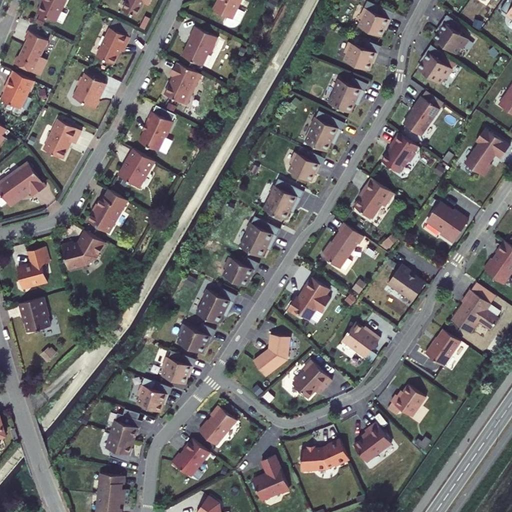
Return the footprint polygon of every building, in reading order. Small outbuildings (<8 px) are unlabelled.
[(48,0),(45,6),(42,13),(60,22),(70,0),(48,0)] [(154,5),(156,0),(132,0),(127,10),(141,17),(148,2),(154,5)] [(244,0),(220,0),(216,9),(230,15),(226,22),(233,26),(241,24),(247,10),(241,7),(244,0)] [(511,0),(510,0),(503,10),(510,14),(509,15),(511,17),(511,0)] [(396,12),(382,6),(379,13),(368,8),(363,19),(365,20),(362,27),(384,36),(387,29),(392,19),(392,20),(396,12)] [(392,19),(387,29),(390,31),(398,13),(396,12),(392,20),(392,19)] [(463,24),(450,15),(445,22),(448,23),(441,32),(437,39),(458,54),(463,48),(465,49),(471,39),(458,30),(463,24)] [(137,27),(118,18),(113,28),(132,38),(137,27)] [(448,23),(445,22),(439,31),(441,32),(448,23)] [(221,36),(208,29),(201,26),(199,25),(192,37),(195,38),(193,43),(191,43),(185,53),(204,62),(206,62),(211,52),(215,50),(217,46),(217,44),(221,36)] [(117,65),(124,51),(127,44),(130,46),(133,38),(132,38),(113,28),(99,57),(117,65)] [(52,40),(32,31),(29,38),(32,39),(23,57),(22,56),(18,64),(43,76),(51,60),(43,57),(52,40)] [(381,45),(367,39),(364,46),(353,42),(349,53),(351,53),(348,61),(372,70),(375,64),(379,52),(381,45)] [(385,46),(381,45),(379,52),(375,64),(378,65),(385,46)] [(447,53),(434,45),(429,51),(432,53),(425,62),(421,68),(442,83),(447,77),(449,78),(455,69),(442,60),(447,53)] [(432,53),(429,51),(423,60),(425,62),(432,53)] [(174,80),(173,80),(167,92),(190,102),(204,72),(180,61),(174,73),(176,74),(175,76),(176,76),(174,80)] [(38,81),(17,71),(13,79),(14,80),(4,99),(24,109),(38,81)] [(372,84),(345,72),(342,79),(341,79),(337,87),(338,88),(331,103),(354,113),(358,105),(361,98),(365,99),(372,84)] [(88,73),(86,78),(83,79),(82,81),(82,83),(82,86),(83,86),(78,96),(100,107),(103,101),(102,98),(105,93),(106,94),(111,84),(88,73)] [(428,89),(424,95),(442,108),(446,102),(428,89)] [(511,93),(511,89),(502,104),(504,105),(511,93)] [(406,123),(421,133),(425,133),(442,108),(424,95),(423,95),(413,109),(415,110),(406,123)] [(177,120),(156,110),(150,122),(151,122),(153,124),(151,130),(150,129),(149,130),(144,141),(152,145),(152,146),(155,147),(155,146),(163,150),(170,135),(169,133),(172,132),(177,120)] [(349,123),(323,110),(319,117),(318,116),(314,125),(315,126),(308,140),(330,152),(334,143),(338,136),(341,138),(349,123)] [(85,132),(61,119),(46,150),(66,160),(75,142),(79,145),(85,132)] [(11,129),(0,120),(0,148),(9,137),(7,135),(11,129)] [(504,158),(511,146),(511,144),(488,128),(479,140),(482,143),(468,163),(486,176),(494,164),(492,163),(498,154),(504,158)] [(391,151),(385,161),(402,173),(411,160),(414,160),(417,155),(417,152),(421,146),(403,133),(393,146),(394,147),(395,148),(392,152),(391,151)] [(131,160),(123,174),(142,185),(150,171),(152,172),(159,160),(137,147),(130,159),(131,160)] [(296,164),(292,171),(313,181),(317,175),(322,165),(324,166),(328,158),(314,152),(311,159),(299,153),(293,163),(296,164)] [(131,160),(130,159),(122,174),(123,174),(131,160)] [(31,173),(37,169),(32,163),(20,171),(21,173),(27,168),(31,173)] [(26,195),(28,197),(34,192),(37,197),(50,187),(37,169),(31,173),(27,168),(21,173),(20,171),(0,185),(0,186),(14,206),(23,200),(22,198),(26,195)] [(143,186),(152,172),(150,171),(142,185),(143,186)] [(375,178),(366,190),(368,191),(364,197),(357,206),(364,211),(374,218),(375,218),(384,204),(388,206),(397,193),(375,178)] [(276,195),(269,210),(291,221),(296,212),(299,206),(302,207),(309,193),(284,180),(280,187),(279,186),(275,195),(276,195)] [(131,198),(112,187),(107,196),(105,195),(91,220),(111,232),(131,198)] [(444,201),(443,202),(451,207),(452,209),(455,212),(457,209),(444,201)] [(443,202),(430,220),(445,230),(444,232),(444,233),(456,242),(471,221),(469,219),(471,218),(457,209),(455,212),(452,209),(451,207),(443,202)] [(374,218),(364,211),(363,212),(373,220),(374,218)] [(284,229),(258,216),(254,223),(253,222),(249,231),(250,231),(243,246),(265,257),(270,248),(273,242),(276,244),(284,229)] [(445,230),(430,220),(429,222),(444,232),(445,230)] [(367,236),(348,223),(342,230),(344,231),(332,247),(331,247),(325,256),(343,268),(344,267),(349,271),(355,261),(350,258),(360,243),(362,244),(367,236)] [(83,241),(80,244),(77,245),(76,243),(76,240),(65,243),(72,269),(90,264),(99,256),(109,241),(88,229),(81,241),(83,241)] [(511,242),(508,240),(499,253),(502,254),(497,261),(495,259),(494,258),(487,268),(498,276),(497,277),(506,283),(510,277),(511,278),(511,276),(511,242)] [(51,262),(47,245),(31,250),(35,262),(20,266),(25,286),(50,279),(46,264),(51,262)] [(230,268),(227,275),(248,286),(251,279),(256,269),(259,270),(263,263),(249,256),(245,263),(233,257),(228,268),(230,268)] [(405,264),(391,283),(416,301),(429,282),(419,275),(418,277),(414,274),(415,273),(416,272),(405,264)] [(332,289),(314,276),(306,288),(306,289),(306,290),(306,291),(301,299),(298,297),(295,301),(293,304),(290,309),(300,316),(301,315),(302,314),(306,316),(311,320),(319,308),(324,311),(333,298),(328,295),(332,289)] [(232,310),(240,295),(225,288),(222,294),(210,289),(205,297),(206,298),(199,313),(221,324),(226,315),(229,308),(232,310)] [(467,302),(455,320),(474,333),(481,322),(494,330),(502,318),(500,317),(490,310),(493,305),(494,304),(478,292),(473,289),(465,301),(467,302)] [(495,302),(479,290),(478,292),(494,304),(495,302)] [(29,318),(27,319),(30,331),(41,328),(41,329),(44,328),(44,327),(53,325),(50,314),(52,314),(46,295),(21,302),(24,315),(26,314),(28,314),(29,318)] [(504,312),(493,305),(490,310),(500,317),(504,312)] [(359,321),(346,340),(370,357),(384,337),(373,328),(371,330),(367,327),(359,321)] [(202,330),(187,324),(182,334),(184,335),(181,342),(205,353),(208,346),(213,336),(216,337),(219,329),(205,323),(202,330)] [(464,341),(447,329),(440,338),(440,339),(437,344),(435,343),(428,353),(447,366),(464,341)] [(293,337),(274,335),(272,351),(268,354),(268,353),(257,362),(270,377),(291,360),(293,337)] [(168,368),(166,376),(188,384),(191,376),(194,366),(195,366),(198,359),(184,353),(181,360),(170,356),(166,368),(168,368)] [(198,359),(195,366),(194,366),(191,376),(193,377),(200,359),(198,359)] [(309,371),(296,384),(312,398),(318,391),(323,387),(325,389),(326,390),(336,380),(315,360),(306,369),(309,371)] [(144,397),(141,404),(163,412),(166,404),(170,394),(171,394),(174,387),(148,377),(141,396),(144,397)] [(399,395),(394,402),(395,402),(404,409),(416,416),(429,397),(411,384),(406,392),(403,397),(400,396),(399,395)] [(174,387),(171,394),(170,394),(166,404),(169,405),(175,387),(174,387)] [(272,392),(266,397),(272,403),(277,398),(272,392)] [(404,409),(395,402),(391,408),(400,415),(404,409)] [(211,419),(202,430),(220,444),(240,419),(222,405),(215,413),(216,415),(212,420),(211,419)] [(143,413),(128,408),(126,414),(141,419),(143,413)] [(11,433),(4,410),(0,411),(0,442),(2,442),(6,441),(4,435),(11,433)] [(121,413),(114,434),(136,441),(139,432),(140,427),(138,426),(141,419),(126,414),(121,413)] [(370,461),(395,442),(379,422),(368,430),(369,432),(371,434),(366,437),(357,444),(370,461)] [(114,434),(109,447),(115,449),(112,459),(126,464),(129,454),(131,455),(133,449),(136,441),(114,434)] [(309,447),(304,448),(305,456),(303,458),(305,460),(305,468),(319,467),(319,469),(331,468),(331,467),(339,463),(340,465),(348,461),(347,460),(350,458),(352,458),(343,437),(330,443),(330,444),(331,445),(329,446),(327,446),(326,446),(325,446),(325,447),(324,447),(324,448),(319,448),(319,446),(319,444),(309,445),(309,447)] [(194,476),(213,452),(196,438),(187,448),(188,449),(185,453),(182,454),(176,461),(194,476)] [(136,450),(133,449),(131,455),(129,454),(126,464),(131,465),(136,450)] [(265,475),(256,479),(265,499),(284,491),(287,492),(291,491),(292,487),(278,454),(264,460),(270,473),(270,474),(267,476),(265,475)] [(102,493),(131,497),(132,489),(124,488),(125,484),(126,484),(127,475),(105,472),(102,493)] [(130,504),(131,497),(102,493),(99,511),(122,511),(123,508),(121,508),(122,503),(130,504)] [(224,511),(222,503),(212,496),(200,511),(224,511)]
